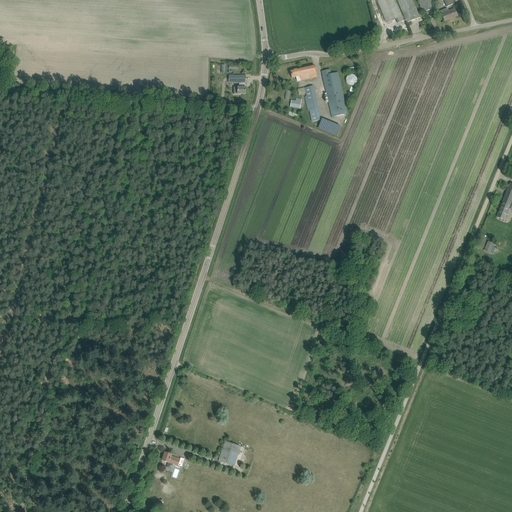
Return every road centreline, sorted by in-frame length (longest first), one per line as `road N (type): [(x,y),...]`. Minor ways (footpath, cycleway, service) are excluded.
road 1 (tertiary): [(125,511),(258,108),(265,59)]
road 2 (unclassified): [(362,511),(511,144)]
road 3 (track): [(202,276),(422,363)]
road 4 (unclassified): [(265,59),(475,27)]
road 5 (track): [(89,320),(27,511)]
road 6 (track): [(155,100),(0,88)]
